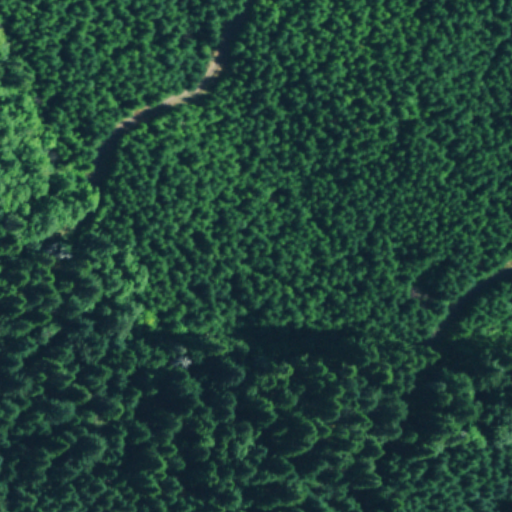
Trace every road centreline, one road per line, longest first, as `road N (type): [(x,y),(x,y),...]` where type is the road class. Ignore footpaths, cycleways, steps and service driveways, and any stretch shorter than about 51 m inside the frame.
road 1 (track): [(386,0),(169,219),(0,273)]
road 2 (track): [(273,511),(330,486),(489,494),(511,483)]
